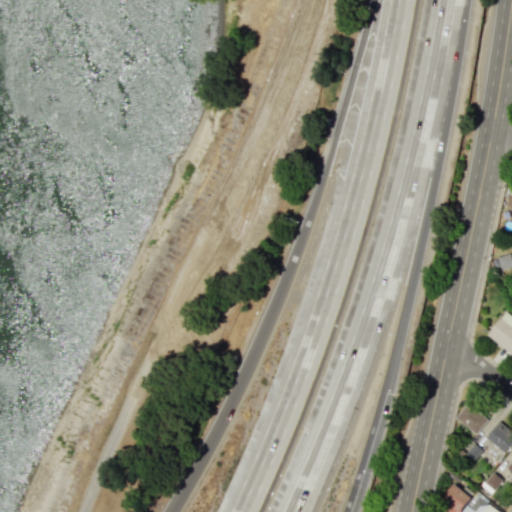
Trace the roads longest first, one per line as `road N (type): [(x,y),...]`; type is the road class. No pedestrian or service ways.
road 1 (motorway): [(372,0),(323,180),(272,314),(171,511)]
road 2 (motorway): [(399,0),(345,247),(295,395),(241,511)]
road 3 (motorway): [(291,511),(353,367),(397,235),(448,0)]
road 4 (motorway): [(348,511),(410,295),(466,0)]
road 5 (tertiary): [(408,511),(448,341),(506,0)]
